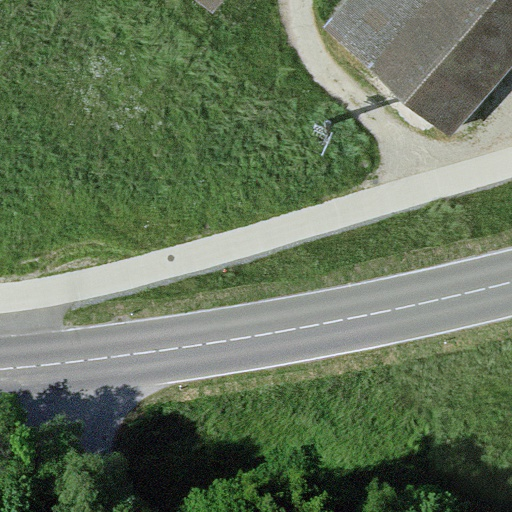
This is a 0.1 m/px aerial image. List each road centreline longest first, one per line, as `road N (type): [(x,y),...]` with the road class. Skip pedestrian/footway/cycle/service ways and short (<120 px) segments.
road 1 (track): [(511,155),(52,292),(29,367)]
road 2 (secondary): [(511,281),(334,321),(29,367)]
road 3 (unclassified): [(29,367),(121,511)]
